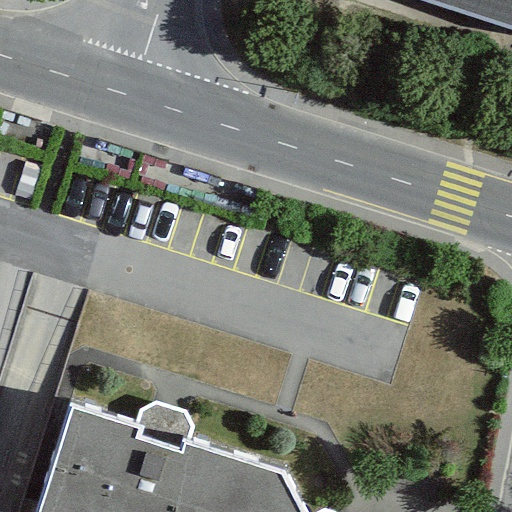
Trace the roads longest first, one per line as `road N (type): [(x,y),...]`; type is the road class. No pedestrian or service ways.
road 1 (unclassified): [(511,214),(115,82)]
road 2 (unknown): [(511,96),(302,26)]
